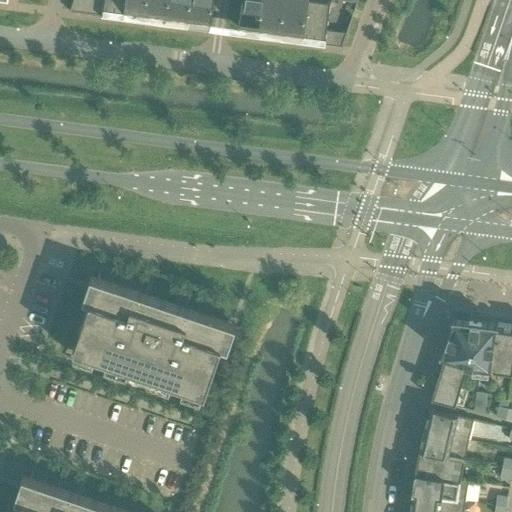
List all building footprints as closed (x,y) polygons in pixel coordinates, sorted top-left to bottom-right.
[(103,9),(124,12),(126,0),(72,0),(69,11),(102,15),(103,9)] [(126,0),(124,12),(146,15),(147,0),(126,0)] [(147,0),(146,15),(167,18),(169,0),(147,0)] [(169,0),(167,18),(189,20),(191,0),(169,0)] [(191,0),(189,20),(211,23),(214,0),(191,0)] [(241,0),(238,27),(260,30),(264,0),(241,0)] [(264,0),(260,30),(282,33),(285,0),(264,0)] [(285,0),(282,33),(303,36),(307,0),(285,0)] [(307,0),(303,36),(324,39),(323,44),(342,47),(347,32),(346,32),(326,29),(330,1),(325,0),(307,0)] [(97,277),(97,278),(92,291),(89,301),(73,347),(121,363),(136,369),(137,369),(205,392),(221,345),(224,336),(229,322),(227,321),(150,295),(144,293),(99,278),(97,277)] [(489,368),(490,368),(496,323),(481,321),(482,316),(455,313),(455,317),(453,317),(441,353),(469,361),(468,362),(472,364),(490,366),(489,368)] [(490,368),(511,371),(511,369),(511,324),(496,323),(490,368)] [(455,405),(468,362),(469,361),(441,353),(441,354),(445,355),(432,398),(455,405)] [(474,410),(484,413),(487,392),(476,391),(474,410)] [(496,416),(505,418),(508,408),(499,405),(496,416)] [(428,409),(424,428),(469,439),(474,419),(429,407),(428,409)] [(424,428),(419,449),(464,459),(469,439),(424,428)] [(419,449),(415,472),(468,481),(468,480),(460,479),(464,459),(419,449)] [(511,459),(504,458),(502,467),(511,468),(511,459)] [(511,471),(511,468),(502,467),(500,476),(511,478),(511,471)] [(415,472),(412,492),(465,500),(468,481),(415,472)] [(132,511),(82,495),(81,494),(77,493),(76,493),(31,477),(29,477),(24,490),(21,500),(17,511),(132,511)] [(412,492),(409,511),(463,511),(465,500),(412,492)] [(497,495),(495,504),(506,506),(507,496),(497,495)]
